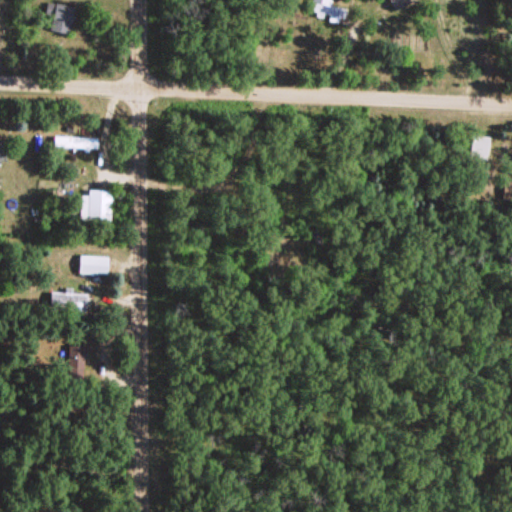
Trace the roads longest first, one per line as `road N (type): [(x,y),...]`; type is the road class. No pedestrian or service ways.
road 1 (residential): [(511,100),(0,79)]
road 2 (residential): [(150,511),(138,0)]
